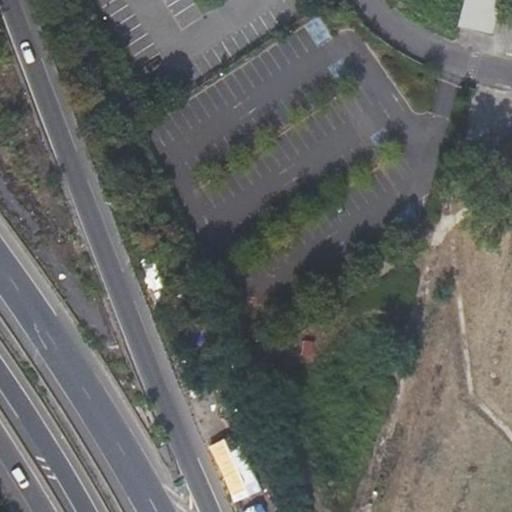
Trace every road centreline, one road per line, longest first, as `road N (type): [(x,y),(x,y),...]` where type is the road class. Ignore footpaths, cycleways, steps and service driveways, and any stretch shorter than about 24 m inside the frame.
road 1 (trunk): [(212,511),(9,0)]
road 2 (trunk): [(158,511),(0,272)]
road 3 (unclassified): [(362,0),(396,31),(442,55),(511,77)]
road 4 (trunk): [(0,372),(90,511)]
